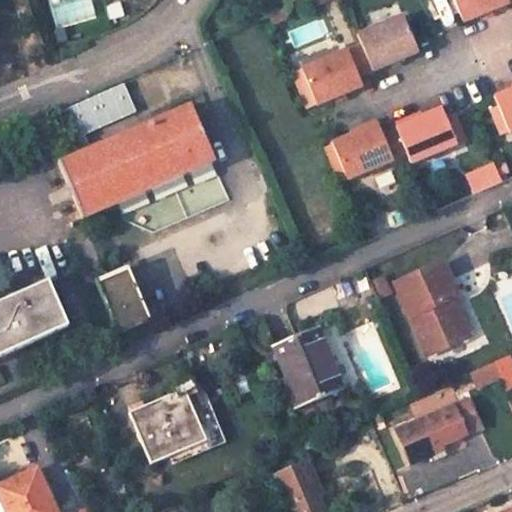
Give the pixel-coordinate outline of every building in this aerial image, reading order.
[(506,0),(453,0),(463,24),(508,4),(506,0)] [(375,73),(422,53),(407,16),(360,36),(371,63),(375,73)] [(350,51),(305,71),(319,107),(337,100),(366,87),(362,78),(358,69),(350,51)] [(371,63),(358,69),(362,78),(375,73),(371,63)] [(135,112),(123,83),(62,110),(81,153),(89,150),(83,135),(135,112)] [(511,90),(495,97),(510,135),(511,134),(511,90)] [(81,153),(58,163),(69,190),(82,218),(214,161),(190,107),(89,150),(81,153)] [(414,167),(460,147),(459,145),(450,121),(444,107),(398,127),(410,157),(414,167)] [(450,121),(459,145),(468,141),(458,117),(450,121)] [(381,124),(334,144),(351,183),(396,163),(384,133),(381,124)] [(384,133),(396,163),(410,157),(398,127),(384,133)] [(495,165),(467,177),(474,193),(502,181),(495,165)] [(397,282),(427,353),(469,335),(453,297),(458,295),(444,262),(397,282)] [(150,318),(128,268),(96,283),(118,333),(150,318)] [(0,356),(67,326),(48,282),(0,303),(0,356)] [(318,326),(274,346),(299,407),(343,388),(318,326)] [(511,381),(511,364),(507,353),(491,361),(502,386),(511,381)] [(174,394),(129,413),(151,464),(221,435),(199,384),(194,386),(191,379),(172,388),(174,394)] [(467,399),(397,429),(410,463),(432,454),(430,450),(480,428),(467,399)] [(309,461),(274,476),(289,511),(325,511),(314,484),(317,482),(309,461)] [(0,484),(0,496),(6,511),(56,511),(37,467),(0,484)]
